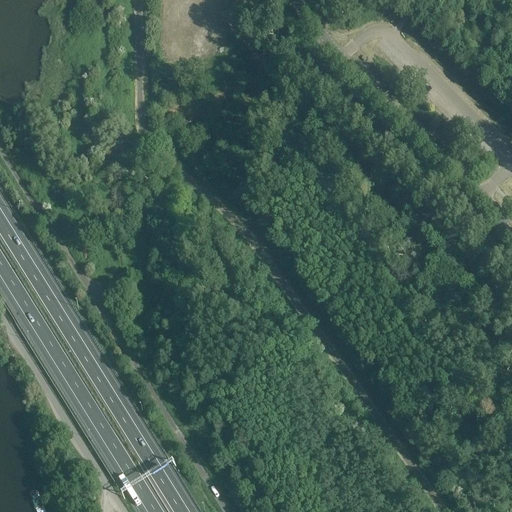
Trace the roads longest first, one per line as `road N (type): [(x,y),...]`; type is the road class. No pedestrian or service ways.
road 1 (track): [(226,511),(0,149)]
road 2 (motorway): [(185,511),(0,215)]
road 3 (tertiary): [(511,237),(339,57),(296,0)]
road 4 (motorway): [(0,269),(151,511)]
road 5 (unclassified): [(106,485),(0,313)]
road 6 (track): [(141,131),(140,254),(91,292)]
